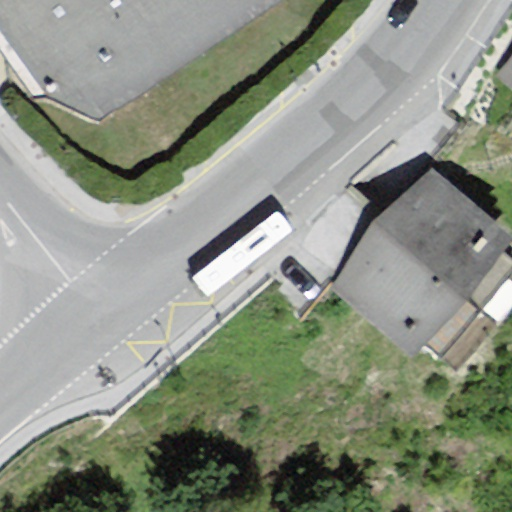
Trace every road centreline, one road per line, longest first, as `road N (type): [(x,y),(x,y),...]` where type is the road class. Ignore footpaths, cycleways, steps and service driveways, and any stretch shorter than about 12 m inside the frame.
road 1 (tertiary): [(105,308),(354,108),(440,0)]
road 2 (unclassified): [(105,308),(0,178)]
road 3 (tertiary): [(0,401),(105,308)]
